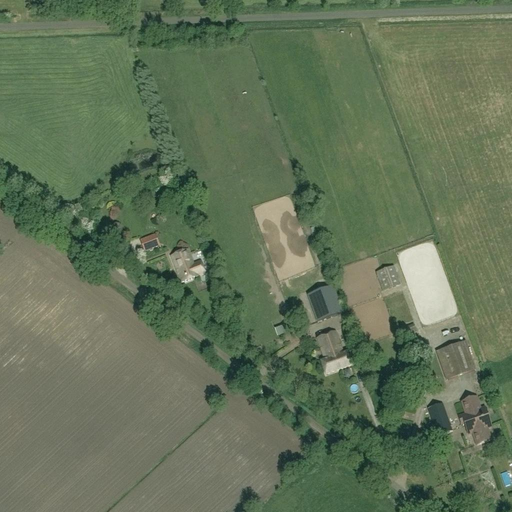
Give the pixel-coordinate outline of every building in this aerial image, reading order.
[(156,234),(143,239),(148,251),(161,247),(156,234)] [(201,262),(193,265),(188,250),(171,257),(181,284),(198,277),(197,276),(205,273),(201,262)] [(393,268),(376,274),(382,292),(400,286),(393,268)] [(317,323),(343,314),(333,286),(321,290),(323,295),(309,300),(317,323)] [(443,287),(433,289),(436,300),(446,298),(443,287)] [(401,330),(403,337),(416,333),(414,326),(401,330)] [(317,339),(325,361),(321,363),(325,376),(352,367),(348,354),(343,355),(336,333),(317,339)] [(465,343),(436,353),(446,381),(475,371),(465,343)] [(260,347),(251,351),(254,359),(259,357),(257,352),(262,350),(260,347)] [(478,396),(460,402),(464,415),(459,417),(462,426),(464,425),(468,437),(472,436),(475,446),(490,441),(486,430),(492,428),(485,408),(482,409),(478,396)] [(442,405),(428,410),(438,437),(452,432),(442,405)]
